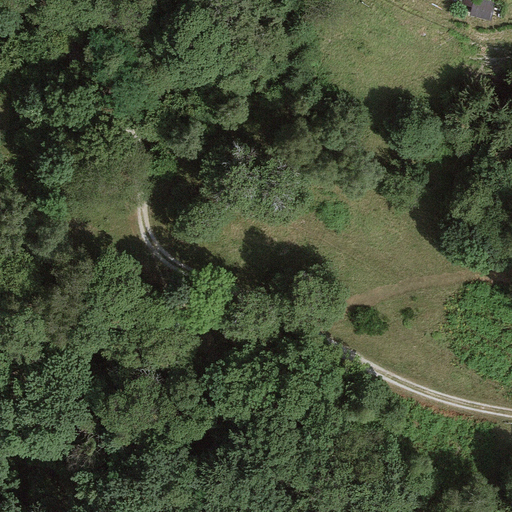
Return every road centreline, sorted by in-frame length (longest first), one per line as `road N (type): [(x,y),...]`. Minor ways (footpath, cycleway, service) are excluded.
road 1 (track): [(168,246),(415,373),(511,398)]
road 2 (track): [(30,0),(137,138),(143,215),(168,246)]
